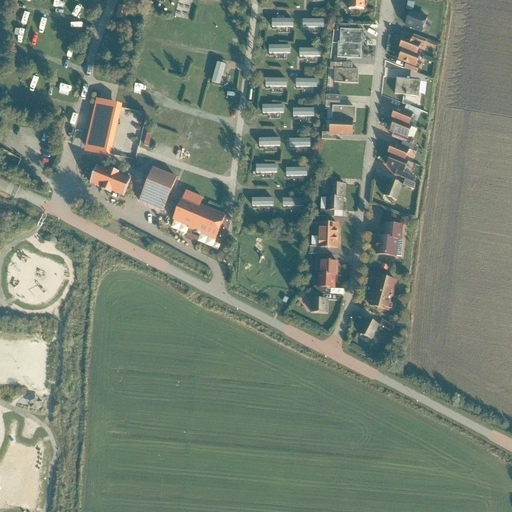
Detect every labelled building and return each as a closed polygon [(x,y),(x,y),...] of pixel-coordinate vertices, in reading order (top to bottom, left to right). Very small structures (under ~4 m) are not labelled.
[(184,18),(187,0),(177,0),(174,16),(184,18)] [(367,0),(353,0),(353,9),(367,10),(367,0)] [(79,2),(76,11),(85,15),(89,5),(79,2)] [(130,8),(120,7),(118,20),(128,21),(130,8)] [(410,9),(404,24),(423,32),(429,17),(410,9)] [(295,18),(271,18),(271,27),(295,27),(295,18)] [(326,19),(302,19),(302,28),(326,28),(326,19)] [(340,20),(340,34),(367,35),(367,21),(340,20)] [(407,29),(402,40),(421,47),(426,36),(407,29)] [(28,45),(36,47),(39,34),(31,32),(28,45)] [(338,34),(337,48),(364,49),(365,35),(338,34)] [(58,50),(60,40),(55,38),(52,49),(58,50)] [(405,41),(400,53),(419,60),(424,49),(405,41)] [(292,44),(269,45),(269,54),(292,53),(292,44)] [(323,48),(300,48),(300,57),(323,57),(323,48)] [(217,61),(212,81),(221,83),(226,64),(217,61)] [(335,61),(334,75),(361,75),(362,61),(335,61)] [(424,74),(398,69),(395,83),(422,88),(424,74)] [(9,82),(20,85),(24,73),(13,70),(9,82)] [(289,78),(265,78),(265,87),(289,87),(289,78)] [(319,78),(296,78),(296,87),(319,87),(319,78)] [(399,101),(394,112),(413,119),(417,108),(399,101)] [(160,113),(165,114),(167,109),(155,104),(151,116),(158,118),(160,113)] [(286,104),(262,104),(262,114),(286,113),(286,104)] [(331,105),(331,119),(358,119),(358,106),(331,105)] [(316,107),(293,108),(293,117),(317,116),(316,107)] [(163,123),(188,132),(193,119),(168,110),(163,123)] [(397,113),(392,124),(411,132),(415,120),(397,113)] [(329,119),(328,133),(355,134),(355,120),(329,119)] [(104,151),(110,127),(91,122),(84,145),(104,151)] [(149,145),(153,134),(147,132),(143,143),(149,145)] [(395,136),(391,147),(409,155),(414,144),(395,136)] [(130,145),(131,140),(121,137),(119,143),(130,145)] [(282,137),(258,138),(258,147),(282,146),(282,137)] [(313,138),(289,138),(289,147),(313,147),(313,138)] [(393,149),(389,160),(407,167),(412,156),(393,149)] [(124,196),(132,178),(97,164),(89,182),(124,196)] [(162,208),(176,173),(151,164),(138,199),(162,208)] [(279,164),(255,164),(255,173),(279,173),(279,164)] [(309,167),(286,167),(286,176),(309,176),(309,167)] [(398,196),(404,179),(389,174),(383,191),(398,196)] [(347,185),(325,182),(324,194),(345,196),(347,185)] [(187,193),(174,224),(218,242),(229,217),(202,206),(204,201),(187,193)] [(344,208),(345,196),(324,194),(323,206),(344,208)] [(275,197),(252,197),(252,206),(275,206),(275,197)] [(305,197),(281,198),(282,207),(305,206),(305,197)] [(388,218),(387,235),(405,236),(406,220),(388,218)] [(341,225),(323,224),(322,234),(341,235),(341,225)] [(47,235),(45,242),(55,247),(60,240),(58,237),(54,234),(47,235)] [(340,247),(341,235),(322,234),(322,247),(340,247)] [(382,235),(381,251),(399,253),(400,236),(382,235)] [(340,273),(340,259),(322,259),(321,272),(340,273)] [(336,286),(337,273),(318,272),(318,286),(336,286)] [(391,310),(400,279),(382,274),(374,306),(391,310)] [(310,313),(329,313),(330,298),(311,298),(310,313)] [(374,340),(381,325),(369,319),(362,334),(374,340)] [(384,319),(381,324),(394,331),(396,325),(384,319)]
